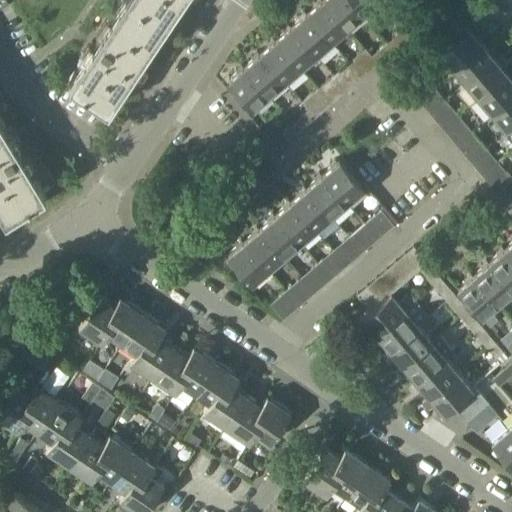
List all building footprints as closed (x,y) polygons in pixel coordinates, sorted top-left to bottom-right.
[(122,0),(112,17),(68,81),(108,108),(180,0),(122,0)] [(324,0),(320,0),(307,11),(331,40),(347,27),(324,0)] [(363,13),(351,0),(324,0),(347,27),(363,13)] [(378,0),(351,0),(363,13),(378,0)] [(331,40),(307,11),(291,24),(315,53),(331,40)] [(481,39),(482,38),(477,32),(476,33),(467,23),(466,25),(437,49),(451,65),(479,41),(481,39)] [(315,53),(291,24),(276,37),(300,66),(315,53)] [(403,27),(386,42),(393,50),(410,35),(403,27)] [(300,66),(276,37),(259,51),(283,80),(300,66)] [(481,39),(479,41),(451,65),(464,81),(492,56),(494,55),(496,53),(491,47),(489,49),(481,39)] [(386,42),(371,55),(378,63),(393,50),(386,42)] [(378,63),(371,55),(364,47),(343,65),(350,73),(360,64),(367,73),(378,63)] [(259,51),(243,64),(268,93),(283,80),(259,51)] [(478,97),(506,73),(508,71),(507,70),(509,69),(504,63),(502,64),(494,55),(492,56),(464,81),(478,97)] [(410,63),(397,73),(402,79),(410,73),(417,67),(418,66),(413,60),(412,61),(410,63)] [(268,93),(243,64),(226,78),(250,107),(268,93)] [(343,65),(333,74),(346,91),(367,73),(360,64),(350,73),(343,65)] [(419,84),(426,78),(417,67),(410,73),(402,79),(402,80),(420,101),(428,94),(419,84)] [(511,75),(508,71),(506,73),(478,97),(491,112),(511,94),(511,75)] [(346,91),(333,74),(312,93),(318,100),(328,91),(336,100),(346,91)] [(443,98),(426,78),(419,84),(428,94),(420,101),(428,111),(443,98)] [(318,100),(312,93),(302,102),(308,110),(315,119),(336,100),(328,91),(318,100)] [(504,128),(511,120),(511,94),(491,112),(504,128)] [(452,109),(443,98),(428,111),(445,132),(453,125),(445,115),(452,109)] [(470,130),(452,109),(445,115),(453,125),(445,132),(455,143),(470,130)] [(308,110),(293,123),(300,132),(315,119),(308,110)] [(0,212),(3,217),(43,192),(0,122),(0,212)] [(300,132),(293,123),(280,134),(288,142),(300,132)] [(470,130),(455,143),(473,164),(480,158),(471,147),(479,141),(470,130)] [(496,161),(479,141),(471,147),(480,158),(473,164),(481,174),(496,161)] [(321,171),(345,200),(360,187),(336,158),(321,171)] [(511,179),(496,161),(481,174),(496,192),(511,179)] [(321,171),(305,185),(329,214),(345,200),(321,171)] [(329,214),(305,185),(289,198),(313,227),(329,214)] [(289,198),(273,212),(297,240),(313,227),(289,198)] [(379,209),(372,216),(384,231),(392,224),(397,220),(396,219),(384,205),(382,207),(379,209)] [(297,240),(273,212),(257,225),(282,253),(297,240)] [(257,225),(241,239),(265,267),(282,253),(257,225)] [(352,232),(342,241),(343,241),(348,248),(358,239),(353,233),(352,232)] [(265,267),(241,239),(225,252),(249,281),(265,267)] [(358,239),(348,248),(355,256),(365,247),(358,239)] [(511,256),(504,247),(503,247),(501,246),(501,245),(495,250),(495,251),(497,253),(488,260),(511,288),(511,256)] [(414,246),(404,254),(417,269),(419,267),(427,261),(414,246)] [(404,254),(395,262),(408,277),(417,269),(404,254)] [(511,291),(511,288),(488,260),(487,261),(485,260),(484,258),(478,264),(479,265),(481,266),(472,274),(498,304),(511,291)] [(321,259),(311,268),(316,274),(325,267),(327,265),(322,259),(321,259)] [(427,261),(419,267),(432,282),(439,276),(427,261)] [(395,262),(385,270),(398,285),(408,277),(395,262)] [(325,267),(316,274),(322,281),(323,283),(334,274),(327,265),(325,267)] [(385,270),(376,278),(388,293),(391,290),(391,291),(398,285),(385,270)] [(469,272),(463,277),(464,278),(465,280),(457,287),(456,287),(482,317),(489,325),(498,317),(496,316),(491,309),(492,309),(498,304),(472,274),(471,274),(470,273),(469,272)] [(439,276),(432,282),(445,298),(453,292),(439,276)] [(376,278),(366,286),(379,301),(388,293),(376,278)] [(290,285),(279,295),(284,301),(296,292),(290,285)] [(366,286),(357,294),(369,309),(379,301),(366,286)] [(362,316),(356,322),(362,329),(369,324),(375,331),(404,306),(413,300),(407,293),(398,299),(391,291),(391,290),(388,293),(379,301),(369,309),(362,315),(362,316)] [(296,292),(284,301),(292,309),(302,300),(296,292)] [(453,292),(445,298),(459,314),(466,307),(453,292)] [(114,304),(113,304),(99,294),(78,325),(101,341),(106,333),(114,320),(106,315),(114,304)] [(120,295),(113,304),(114,304),(106,315),(114,320),(106,333),(120,342),(142,310),(120,295)] [(375,331),(369,337),(375,344),(382,339),(389,347),(418,322),(404,306),(375,331)] [(466,307),(459,314),(472,330),(480,324),(466,307)] [(142,310),(120,342),(132,350),(134,351),(141,339),(150,345),(157,333),(163,325),(142,310)] [(389,347),(382,352),(388,360),(395,355),(402,363),(432,338),(418,322),(389,347)] [(480,324),(472,330),(485,345),(493,339),(480,324)] [(136,353),(131,361),(151,374),(172,343),(157,333),(150,345),(141,339),(134,351),(132,350),(136,353)] [(402,363),(396,369),(402,376),(409,371),(415,378),(444,354),(451,348),(439,333),(432,338),(402,363)] [(493,339),(485,345),(495,357),(503,350),(493,339)] [(185,352),(172,343),(151,374),(172,389),(178,381),(177,381),(185,368),(179,364),(186,353),(185,352)] [(191,344),(185,352),(186,353),(179,364),(185,368),(177,381),(178,381),(192,391),(213,359),(191,344)] [(45,347),(34,363),(45,370),(56,354),(50,350),(45,347)] [(415,378),(409,384),(415,391),(422,386),(429,394),(458,369),(444,354),(415,378)] [(90,358),(83,368),(97,378),(104,368),(90,358)] [(236,375),(213,359),(192,391),(205,400),(207,400),(215,388),(224,394),(231,382),(236,375)] [(128,362),(124,368),(129,371),(133,366),(128,362)] [(511,372),(511,370),(506,364),(492,376),(498,384),(511,372)] [(111,387),(119,376),(105,367),(98,378),(111,387)] [(429,394),(422,399),(428,407),(436,402),(443,411),(452,404),(472,386),(458,369),(429,394)] [(92,379),(81,396),(90,402),(94,397),(101,386),(101,385),(92,379)] [(30,392),(29,392),(14,382),(0,402),(0,417),(17,429),(23,421),(22,419),(29,408),(23,403),(30,392)] [(207,400),(205,400),(200,407),(224,423),(245,391),(231,382),(224,394),(215,388),(207,400)] [(36,383),(29,392),(30,392),(23,403),(29,408),(22,419),(23,421),(37,430),(58,399),(36,383)] [(472,386),(452,404),(459,412),(481,394),(473,384),(472,386)] [(101,386),(94,397),(98,400),(105,389),(101,386)] [(245,391),(224,423),(246,438),(252,430),(251,430),(260,418),(252,413),(260,401),(259,401),(245,391)] [(264,392),(259,401),(260,401),(252,413),(260,418),(251,430),(252,430),(266,440),(287,408),(264,392)] [(481,394),(459,412),(467,422),(489,403),(481,394)] [(58,399),(37,430),(51,440),(51,439),(58,428),(67,433),(74,422),(75,423),(81,414),(58,399)] [(128,420),(136,410),(129,405),(121,416),(128,420)] [(108,407),(98,421),(106,427),(116,412),(108,407)] [(163,410),(157,418),(170,428),(176,419),(163,410)] [(51,439),(51,440),(45,448),(67,463),(88,432),(75,423),(74,422),(67,433),(58,428),(51,439)] [(511,432),(505,424),(489,438),(511,465),(511,432)] [(196,445),(201,437),(190,430),(185,438),(196,445)] [(88,432),(67,463),(90,479),(97,470),(95,469),(102,458),(95,453),(103,442),(88,432)] [(109,433),(103,442),(95,453),(102,458),(95,469),(97,470),(110,479),(131,449),(109,433)] [(338,457),(337,456),(323,446),(302,476),(325,492),(330,484),(329,483),(337,472),(330,468),(338,457)] [(344,447),(337,456),(338,457),(330,468),(337,472),(329,483),(330,484),(344,494),(366,462),(344,447)] [(150,471),(155,465),(152,463),(131,449),(110,479),(124,489),(131,479),(140,485),(150,471)] [(159,450),(155,456),(152,460),(155,462),(158,458),(161,452),(159,450)] [(223,452),(220,456),(227,461),(230,457),(223,452)] [(230,463),(246,474),(251,467),(235,456),(230,463)] [(30,471),(38,477),(43,470),(43,465),(37,461),(30,471)] [(344,494),(357,503),(358,504),(366,493),(373,497),(381,485),(382,486),(388,478),(366,462),(344,494)] [(158,492),(162,495),(164,496),(172,486),(169,484),(165,481),(150,471),(140,485),(131,479),(124,489),(118,498),(138,511),(144,511),(156,494),(158,492)] [(12,485),(2,500),(1,501),(13,510),(11,511),(40,511),(43,508),(12,485)] [(358,504),(357,503),(352,511),(385,511),(396,496),(382,486),(381,485),(373,497),(366,493),(358,504)] [(396,496),(385,511),(407,511),(411,507),(411,506),(396,496)] [(437,511),(417,497),(411,506),(411,507),(407,511),(437,511)] [(0,499),(0,511),(11,511),(13,510),(1,501),(2,500),(0,499)]
